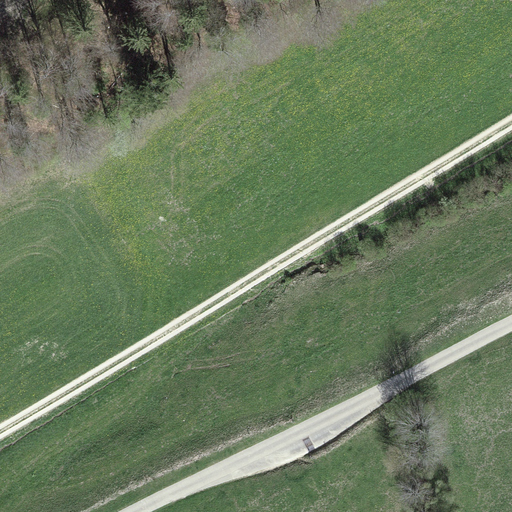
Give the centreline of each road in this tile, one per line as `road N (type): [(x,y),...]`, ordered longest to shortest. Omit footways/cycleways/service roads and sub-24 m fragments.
road 1 (track): [(511,120),(0,435)]
road 2 (unclassified): [(133,511),(511,324)]
